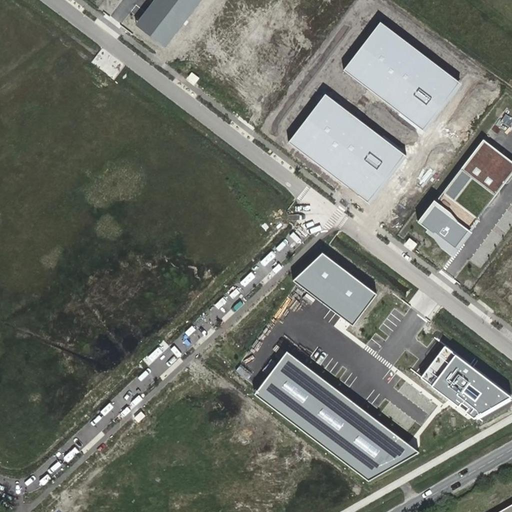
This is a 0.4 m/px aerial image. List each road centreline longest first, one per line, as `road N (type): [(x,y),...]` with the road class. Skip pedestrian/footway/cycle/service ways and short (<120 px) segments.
road 1 (unclassified): [(327,209),(45,475),(25,484),(0,481)]
road 2 (unclassified): [(50,0),(327,209)]
road 3 (unclassified): [(327,209),(511,349)]
road 4 (tertiary): [(511,451),(408,511)]
